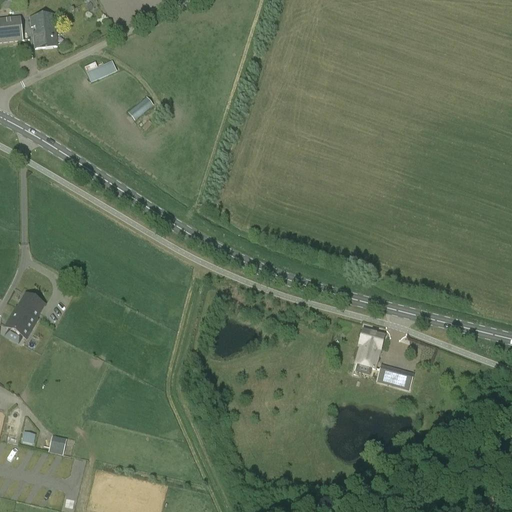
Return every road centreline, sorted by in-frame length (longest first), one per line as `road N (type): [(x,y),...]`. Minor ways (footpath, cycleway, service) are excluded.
road 1 (secondary): [(511,339),(292,281),(230,256),(0,117)]
road 2 (unclassified): [(0,105),(21,84),(192,0)]
road 3 (track): [(511,431),(347,511)]
